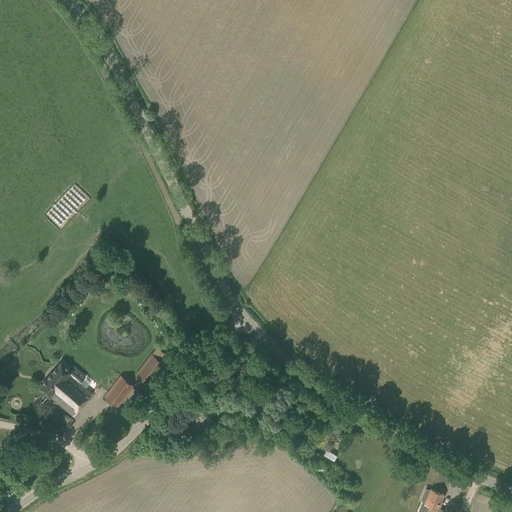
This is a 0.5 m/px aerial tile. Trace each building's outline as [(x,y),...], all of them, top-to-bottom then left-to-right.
[(149,385),(165,363),(151,353),(135,374),(149,385)] [(66,398),(79,409),(92,393),(80,383),(86,376),(75,366),(71,370),(61,361),(47,378),(59,389),(61,387),(69,394),(66,398)] [(117,406),(134,385),(120,376),(104,397),(117,406)] [(73,416),(79,409),(66,398),(69,394),(61,387),(59,389),(47,378),(39,387),(49,396),(50,396),(73,416)] [(335,448),(325,449),(325,456),(335,455),(335,448)] [(430,490),(425,488),(420,500),(425,502),(425,503),(430,505),(426,511),(445,511),(438,509),(441,502),(444,495),(431,489),(430,490)]
